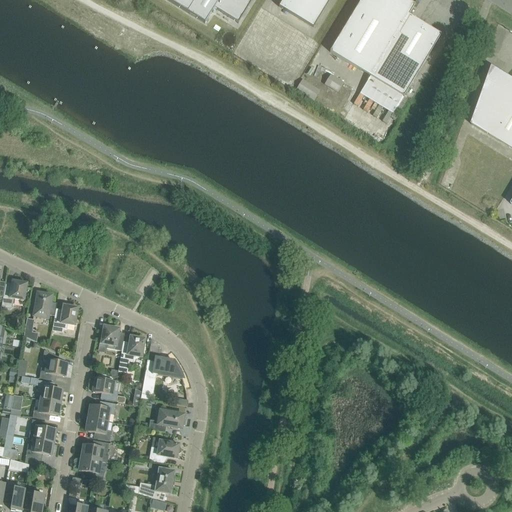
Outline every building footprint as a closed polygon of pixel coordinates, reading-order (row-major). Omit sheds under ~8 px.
[(165,0),(204,24),(214,9),(237,24),(238,24),(239,23),(242,18),(252,0),(165,0)] [(282,0),(279,7),(313,28),(329,0),(282,0)] [(330,52),(370,77),(414,5),(413,5),(407,15),(388,3),(389,0),(363,0),(363,2),(361,1),(330,52)] [(415,5),(414,5),(370,77),(403,97),(435,46),(433,44),(438,36),(423,27),(424,25),(408,16),(415,5)] [(511,78),(492,67),(471,125),(511,149),(511,78)] [(370,78),(361,92),(394,112),(391,118),(395,121),(407,100),(370,78)] [(334,79),(329,87),(337,92),(343,84),(334,79)] [(302,80),(296,90),(309,98),(315,89),(302,80)] [(322,97),(317,104),(326,110),(331,103),(322,97)] [(336,114),(347,118),(350,111),(339,107),(336,114)] [(380,129),(375,137),(383,142),(387,133),(380,129)] [(5,285),(5,286),(3,298),(1,307),(10,309),(12,307),(13,299),(24,301),(27,284),(13,282),(12,287),(6,286),(6,285),(5,285)] [(37,294),(33,317),(41,319),(48,320),(48,318),(49,316),(55,317),(56,310),(57,304),(51,303),(52,296),(47,295),(47,292),(39,291),(39,294),(37,294)] [(56,310),(55,317),(52,332),(63,334),(64,330),(67,330),(68,325),(75,327),(78,309),(75,308),(75,307),(67,303),(67,306),(63,306),(63,309),(62,311),(56,310)] [(24,337),(36,343),(38,334),(32,333),(34,321),(27,319),(24,337)] [(107,349),(122,352),(122,349),(123,344),(124,338),(118,337),(119,330),(114,329),(114,327),(107,326),(107,327),(107,328),(104,327),(101,345),(107,346),(107,349)] [(118,371),(118,373),(126,375),(129,362),(133,363),(134,357),(142,358),(145,340),(131,337),(131,336),(130,336),(129,344),(129,345),(123,344),(122,349),(122,352),(120,360),(118,371)] [(52,344),(50,348),(58,352),(60,347),(52,344)] [(46,370),(41,369),(39,379),(52,381),(53,375),(65,378),(67,365),(63,364),(58,363),(58,358),(44,351),(43,360),(48,361),(46,370)] [(159,358),(158,363),(154,362),(147,361),(146,370),(152,372),(152,375),(157,376),(182,380),(181,377),(179,373),(177,370),(175,366),(173,363),(170,360),(159,358)] [(30,385),(38,387),(37,392),(42,393),(41,401),(60,404),(63,391),(54,390),(50,389),(51,383),(39,381),(37,379),(31,378),(30,385)] [(93,393),(105,395),(104,401),(116,403),(118,393),(113,392),(115,383),(95,380),(93,393)] [(60,404),(41,401),(39,409),(34,408),(32,418),(45,421),(46,415),(58,417),(60,404)] [(90,407),(88,419),(108,423),(109,415),(114,415),(116,405),(104,403),(103,409),(90,407)] [(186,421),(183,419),(184,416),(177,415),(177,412),(161,409),(158,423),(150,421),(148,431),(165,434),(166,427),(181,430),(182,427),(185,426),(186,421)] [(108,423),(88,419),(86,432),(98,434),(97,440),(109,442),(111,432),(106,431),(108,423)] [(30,431),(29,439),(53,444),(56,431),(43,429),(44,423),(32,421),(30,431)] [(27,448),(26,458),(38,460),(39,454),(42,455),(51,456),(53,444),(29,439),(27,448)] [(151,450),(149,462),(162,464),(163,457),(177,460),(178,459),(177,459),(178,455),(180,454),(181,453),(181,451),(181,449),(179,448),(179,445),(167,443),(167,441),(161,440),(160,442),(158,450),(156,449),(156,451),(151,450)] [(83,446),(81,459),(107,463),(109,456),(107,454),(109,445),(97,442),(96,448),(83,446)] [(3,458),(15,461),(17,451),(4,449),(3,458)] [(107,463),(81,459),(79,472),(91,474),(90,479),(103,482),(104,471),(99,470),(101,462),(107,464),(107,463)] [(175,481),(173,481),(175,472),(159,469),(156,487),(140,484),(138,495),(154,499),(152,498),(153,492),(171,495),(172,487),(174,487),(175,481)] [(5,487),(2,504),(3,504),(11,506),(11,511),(18,511),(21,511),(22,510),(25,493),(25,491),(16,489),(5,487)] [(25,493),(22,510),(23,510),(31,511),(42,511),(45,496),(25,493)]
